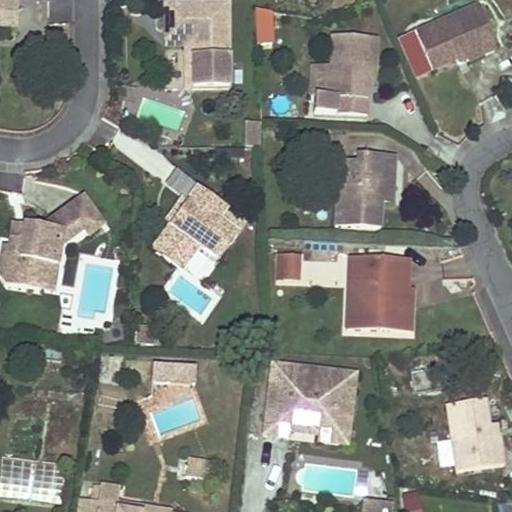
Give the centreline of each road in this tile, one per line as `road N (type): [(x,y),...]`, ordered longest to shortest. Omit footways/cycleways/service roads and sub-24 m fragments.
road 1 (residential): [(0,152),(37,157),(70,140),(94,108),(91,0)]
road 2 (residential): [(511,320),(463,209),(474,159),(511,138)]
